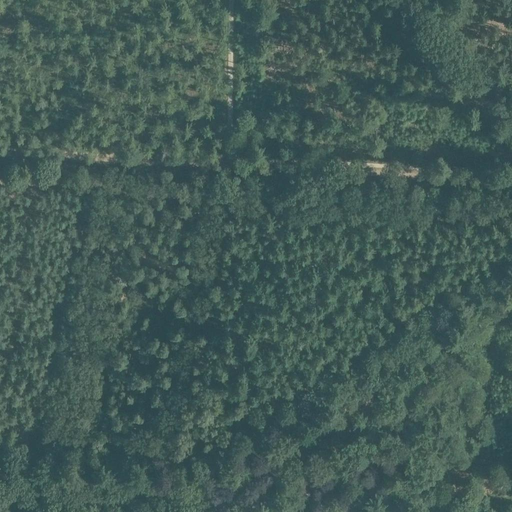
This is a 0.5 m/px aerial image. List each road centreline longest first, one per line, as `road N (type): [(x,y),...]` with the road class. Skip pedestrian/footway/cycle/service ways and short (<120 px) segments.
road 1 (track): [(511,275),(330,387),(210,477)]
road 2 (track): [(174,473),(226,164)]
road 3 (track): [(511,178),(226,164)]
road 4 (track): [(226,164),(0,152)]
road 5 (track): [(210,477),(0,460)]
road 6 (track): [(225,157),(227,0)]
road 7 (track): [(413,0),(511,108)]
